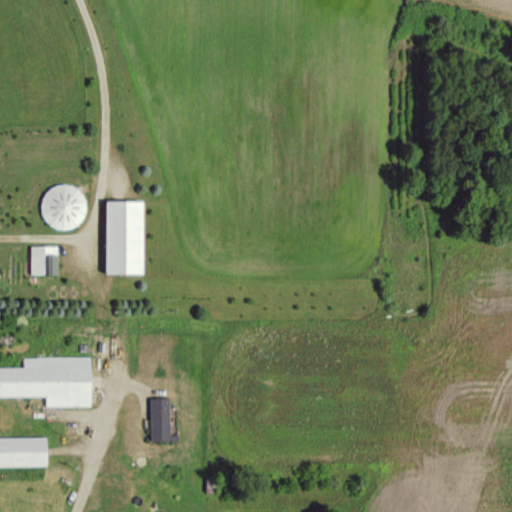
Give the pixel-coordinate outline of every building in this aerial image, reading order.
[(43,182),(37,223),(78,229),(83,188),(43,182)] [(138,201),(101,200),(100,273),(137,273),(138,201)] [(54,274),(54,246),(28,246),(27,273),(54,274)] [(0,366),(0,395),(43,396),(43,405),(87,406),(87,356),(20,356),(20,367),(0,366)] [(165,397),(146,397),(146,441),(166,440),(165,397)] [(43,437),(0,436),(0,465),(43,466),(43,437)]
